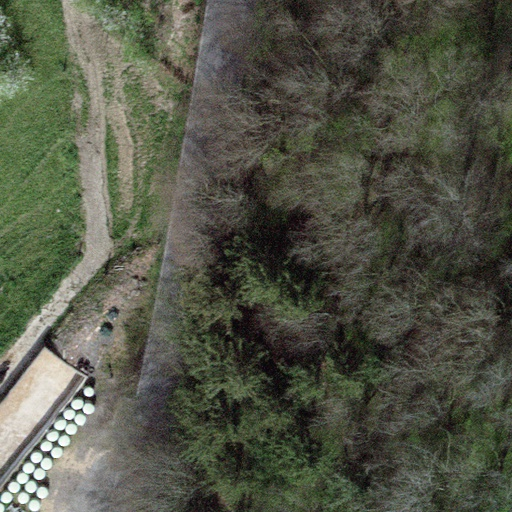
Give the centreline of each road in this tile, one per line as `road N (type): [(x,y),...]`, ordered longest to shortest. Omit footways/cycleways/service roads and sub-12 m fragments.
road 1 (unclassified): [(221,0),(138,511)]
road 2 (track): [(70,0),(100,228),(96,254),(0,380)]
